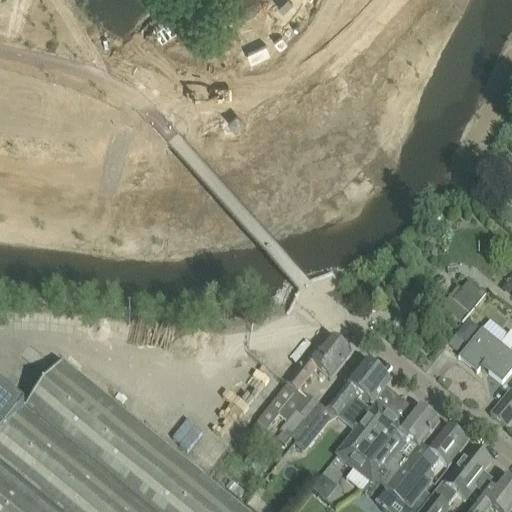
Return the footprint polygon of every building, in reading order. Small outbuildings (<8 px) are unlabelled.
[(441,308),(462,326),(486,297),(469,283),(461,292),(457,288),(441,308)] [(468,322),(455,337),(466,346),(479,331),(468,322)] [(511,334),(511,333),(506,339),(507,339),(501,347),(481,331),(458,361),(459,361),(460,360),(477,374),(476,375),(477,376),(480,372),(481,372),(484,368),(490,372),(488,375),(502,386),(511,373),(511,334)] [(288,386),(299,395),(311,379),(317,372),(330,383),(339,371),(352,356),(331,339),(321,351),(319,349),(288,386)] [(0,511),(244,511),(75,374),(62,364),(57,371),(25,409),(16,402),(15,403),(1,392),(0,390),(0,511)] [(352,379),(326,412),(337,421),(349,406),(367,420),(375,410),(372,408),(378,400),(387,389),(391,384),(390,383),(365,364),(352,379)] [(288,386),(257,424),(268,432),(279,418),(286,424),(306,400),(299,395),(288,386)] [(511,393),(503,403),(497,409),(491,417),(506,430),(511,422),(511,393)] [(292,439),(318,406),(308,398),(306,400),(286,424),(281,432),(282,433),(277,440),(285,448),(291,440),(292,439)] [(367,420),(337,457),(373,486),(374,484),(383,473),(393,481),(395,483),(406,469),(420,452),(422,449),(421,449),(438,426),(439,425),(418,408),(415,412),(406,424),(397,435),(389,446),(386,444),(398,428),(387,420),(390,417),(377,407),(375,410),(367,420)] [(328,427),(319,420),(317,419),(298,443),(297,444),(294,448),(305,455),(328,427)] [(187,422),(172,440),(187,452),(202,434),(187,422)] [(383,473),(374,484),(384,492),(409,511),(410,511),(432,485),(424,479),(437,463),(448,471),(456,461),(468,446),(446,428),(445,430),(444,431),(438,426),(421,449),(422,449),(420,452),(406,469),(395,483),(393,481),(383,473)] [(422,511),(448,511),(450,510),(447,508),(456,496),(465,504),(476,491),(472,488),(479,480),(483,475),(491,464),(475,451),(462,467),(446,487),(443,485),(434,497),(422,511)] [(511,484),(505,479),(495,492),(490,488),(483,497),(477,504),(470,511),(488,511),(491,509),(494,511),(511,511),(511,484)] [(245,495),(243,493),(230,483),(226,489),(240,501),(245,495)] [(409,511),(384,492),(374,505),(382,511),(409,511)]
